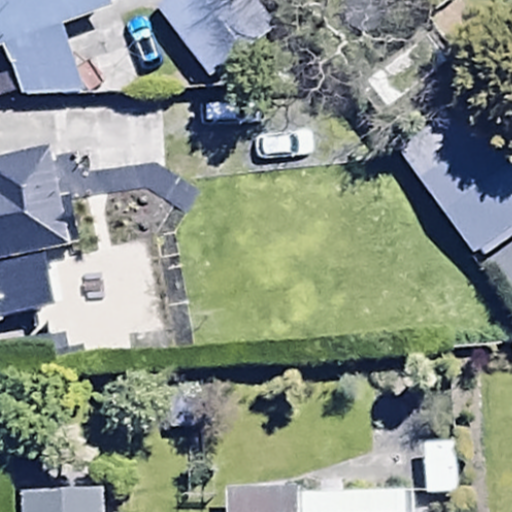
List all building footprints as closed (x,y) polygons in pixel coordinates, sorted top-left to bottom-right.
[(259,0),(175,0),(205,40),(259,0)] [(62,72),(65,142),(146,139),(143,69),(62,72)] [(472,257),(511,228),(511,170),(462,101),(394,150),(472,257)] [(0,319),(53,311),(44,252),(64,249),(48,150),(0,158),(0,319)] [(99,511),(100,467),(22,468),(21,511),(99,511)]
